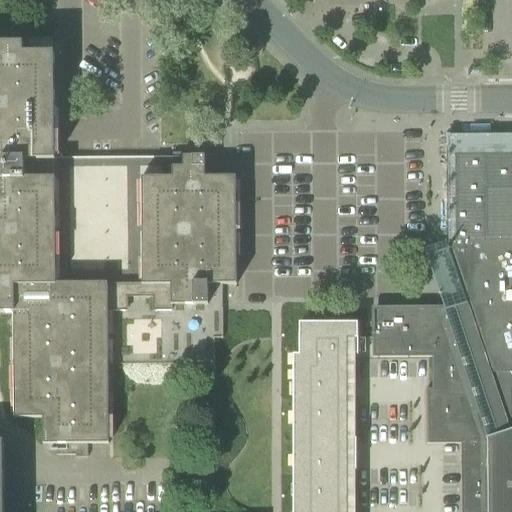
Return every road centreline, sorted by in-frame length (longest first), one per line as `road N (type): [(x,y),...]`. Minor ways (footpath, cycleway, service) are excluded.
road 1 (residential): [(294,48),(320,30),(338,31),(372,55),(420,59),(430,67),(430,100)]
road 2 (residential): [(430,100),(381,100),(323,73),(294,48)]
